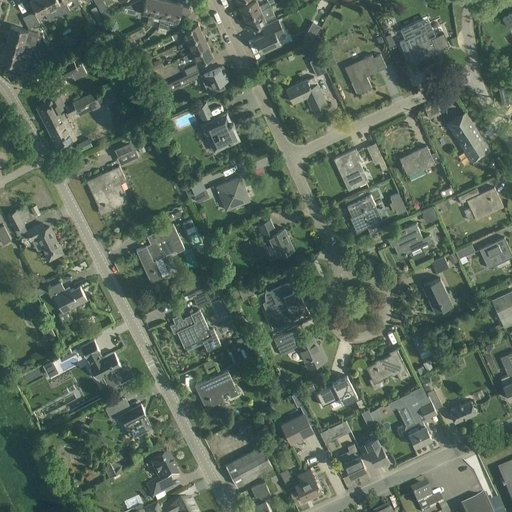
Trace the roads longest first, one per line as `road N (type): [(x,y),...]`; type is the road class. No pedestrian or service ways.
road 1 (unclassified): [(228,511),(46,158)]
road 2 (residential): [(289,159),(474,75)]
road 3 (residential): [(511,427),(326,511)]
road 4 (residential): [(289,159),(215,0)]
road 5 (residential): [(348,281),(289,159)]
